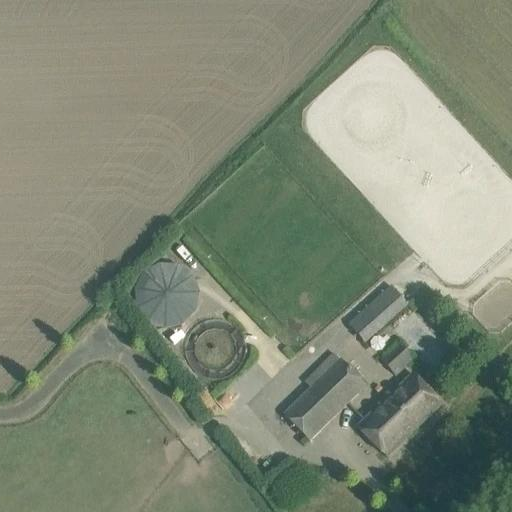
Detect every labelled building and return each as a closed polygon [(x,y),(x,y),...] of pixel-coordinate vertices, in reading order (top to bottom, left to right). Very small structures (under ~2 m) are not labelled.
[(192,329),(198,269),(142,263),(136,323),(192,329)] [(348,324),(365,344),(409,306),(392,286),(348,324)] [(396,377),(416,359),(400,343),(380,360),(396,377)] [(310,442),(368,386),(334,354),(304,382),(311,389),(284,415),(310,442)] [(412,376),(395,393),(391,389),(379,400),(383,404),(358,429),(386,458),(441,406),(412,376)]
